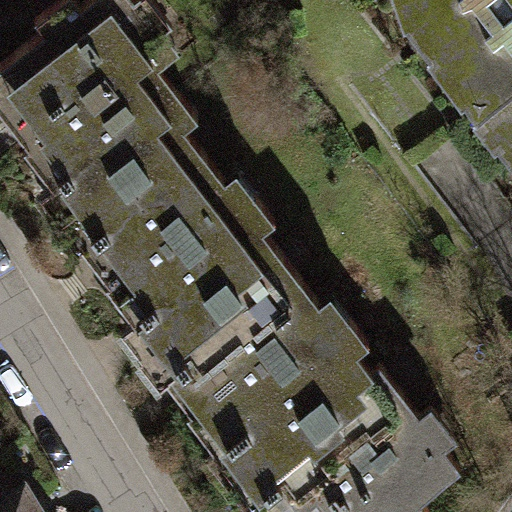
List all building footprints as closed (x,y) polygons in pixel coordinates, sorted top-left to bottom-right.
[(60,177),(80,202),(183,124),(199,113),(177,85),(158,60),(167,53),(151,33),(171,17),(158,0),(84,0),(80,4),(77,0),(55,0),(34,16),(44,28),(0,61),(0,77),(8,88),(0,94),(0,103),(25,136),(19,140),(51,183),(60,177)] [(271,0),(158,0),(171,17),(151,33),(167,53),(158,60),(177,85),(275,8),(271,0)] [(511,0),(416,0),(420,7),(407,17),(429,47),(442,39),(461,64),(450,74),(476,110),(488,100),(511,81),(511,0)] [(511,81),(488,100),(507,125),(495,134),(511,155),(511,81)] [(144,307),(162,331),(276,245),(261,225),(274,216),(254,190),(241,200),(183,124),(80,202),(74,207),(92,231),(83,237),(111,275),(105,279),(133,316),(144,307)] [(226,438),(244,462),(373,364),(359,346),(368,339),(348,313),(335,322),(276,245),(162,331),(155,336),(173,359),(162,367),(188,402),(182,406),(213,448),(226,438)] [(400,511),(461,467),(442,442),(454,432),(430,400),(416,411),(378,360),(373,364),(244,462),(281,511),(400,511)] [(42,511),(24,480),(0,494),(0,511),(42,511)]
